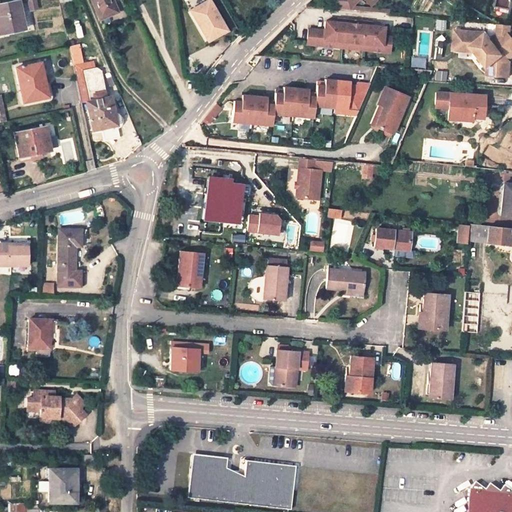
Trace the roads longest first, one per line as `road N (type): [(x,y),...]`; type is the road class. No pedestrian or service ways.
road 1 (unclassified): [(125,410),(511,437)]
road 2 (residential): [(393,282),(387,335),(124,313)]
road 3 (residential): [(294,0),(138,174)]
road 4 (residential): [(0,206),(138,174)]
road 5 (residential): [(124,313),(140,225),(138,174)]
